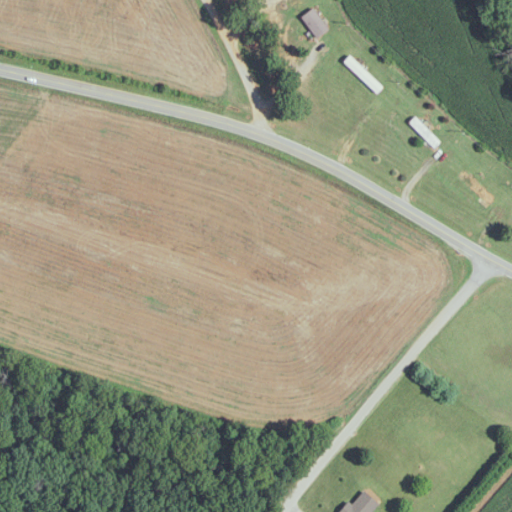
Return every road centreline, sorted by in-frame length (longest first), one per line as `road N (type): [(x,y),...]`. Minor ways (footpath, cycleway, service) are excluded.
road 1 (residential): [(511,269),(275,113),(202,76),(99,40),(0,20)]
road 2 (residential): [(264,511),(483,251)]
